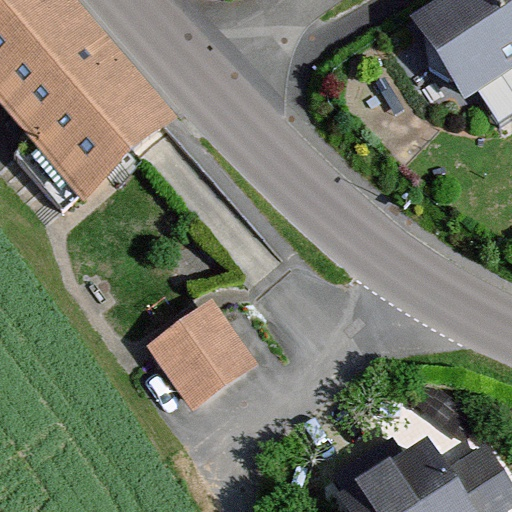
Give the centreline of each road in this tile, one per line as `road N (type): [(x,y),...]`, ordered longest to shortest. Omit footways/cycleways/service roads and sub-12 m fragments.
road 1 (tertiary): [(126,0),(350,229),(416,280),(511,331)]
road 2 (track): [(416,280),(195,454),(222,511)]
